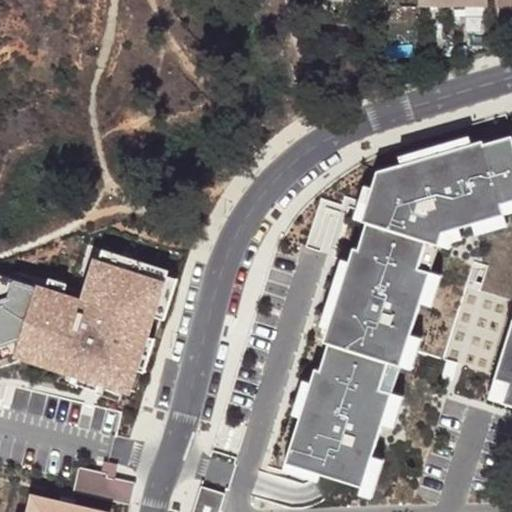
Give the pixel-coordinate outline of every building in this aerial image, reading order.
[(306,398),(287,461),(364,485),(393,391),(381,387),(389,361),(401,365),(431,269),(418,266),(427,240),(439,243),(443,230),(505,212),(502,201),(511,198),(511,133),(483,141),(482,138),(378,168),(367,202),(362,219),(367,220),(359,247),(354,245),(349,260),(344,277),(324,340),(330,341),(321,368),(316,367),(312,381),(306,398)] [(511,198),(502,201),(505,212),(511,209),(511,198)] [(362,219),(367,202),(359,199),(354,216),(362,219)] [(490,227),(511,223),(511,212),(488,217),(490,227)] [(418,266),(431,269),(439,243),(427,240),(418,266)] [(99,251),(95,265),(122,273),(126,260),(99,251)] [(344,277),(349,260),(341,257),(336,274),(344,277)] [(0,362),(4,362),(0,352),(0,350),(18,344),(64,358),(84,365),(81,370),(100,376),(126,383),(132,366),(141,333),(151,313),(162,275),(135,267),(130,276),(122,273),(95,265),(85,261),(78,283),(17,266),(12,281),(10,292),(0,295),(0,362)] [(162,275),(151,313),(161,316),(173,278),(162,275)] [(0,277),(0,295),(10,292),(12,281),(0,277)] [(511,322),(495,376),(510,380),(504,400),(511,402),(511,322)] [(141,333),(132,366),(143,369),(153,336),(141,333)] [(0,350),(0,352),(4,362),(16,357),(60,371),(64,358),(18,344),(0,350)] [(381,387),(393,391),(401,365),(389,361),(381,387)] [(100,376),(81,370),(77,384),(96,389),(100,376)] [(489,396),(504,400),(510,380),(495,376),(489,396)] [(306,398),(312,381),(304,378),(298,395),(306,398)] [(74,491),(99,498),(105,477),(106,474),(80,468),(74,491)] [(105,477),(99,498),(129,505),(134,485),(105,477)] [(197,511),(221,511),(228,490),(206,483),(197,511)] [(96,511),(97,511),(36,497),(31,511),(96,511)]
